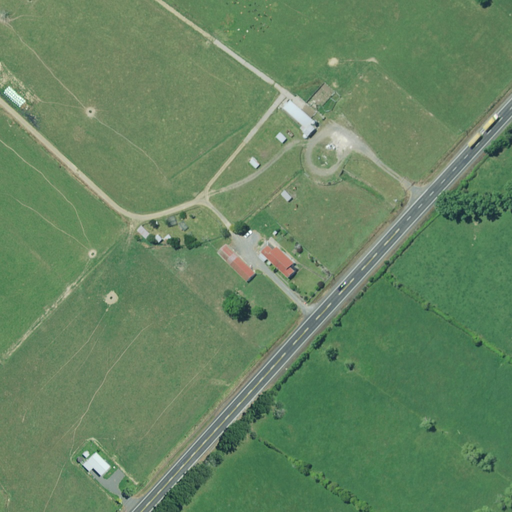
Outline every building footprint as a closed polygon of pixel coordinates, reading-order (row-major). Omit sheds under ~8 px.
[(316,122),(292,101),(286,108),(305,126),(303,129),(311,136),(318,129),(313,125),(316,122)] [(288,139),(282,133),(278,137),(284,143),(288,139)] [(261,165),(255,159),(251,162),(257,168),(261,165)] [(293,198),(287,191),(283,194),(289,202),(293,198)] [(177,216),(168,218),(170,227),(179,225),(177,216)] [(157,222),(156,221),(151,222),(153,230),(158,229),(157,226),(160,226),(159,222),(157,222)] [(181,226),(179,229),(182,232),(184,229),(185,231),(189,228),(183,221),(179,224),(181,226)] [(152,235),(143,226),(139,231),(148,240),(152,235)] [(171,234),(166,240),(170,244),(175,239),(171,234)] [(257,274),(229,245),(220,253),(249,282),(257,274)] [(276,251),(270,246),(260,256),(266,262),(270,259),(291,278),(299,269),(295,265),(296,263),(280,248),(276,251)] [(100,476),(111,465),(105,459),(103,461),(95,453),(82,465),(88,471),(92,468),(100,476)]
